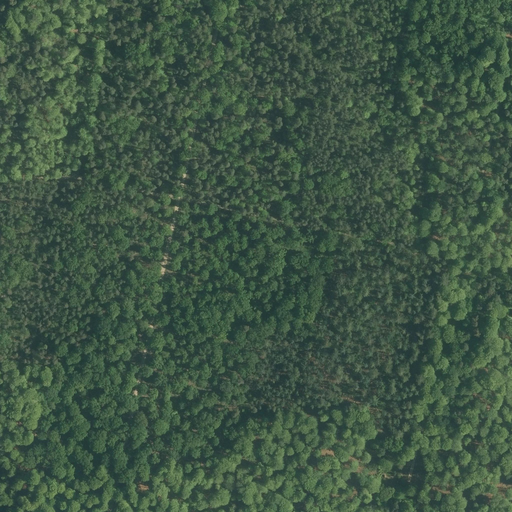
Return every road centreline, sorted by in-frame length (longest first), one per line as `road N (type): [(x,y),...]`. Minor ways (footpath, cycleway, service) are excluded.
road 1 (track): [(223,0),(112,511)]
road 2 (track): [(0,176),(89,179),(511,267)]
road 3 (track): [(402,511),(511,64)]
